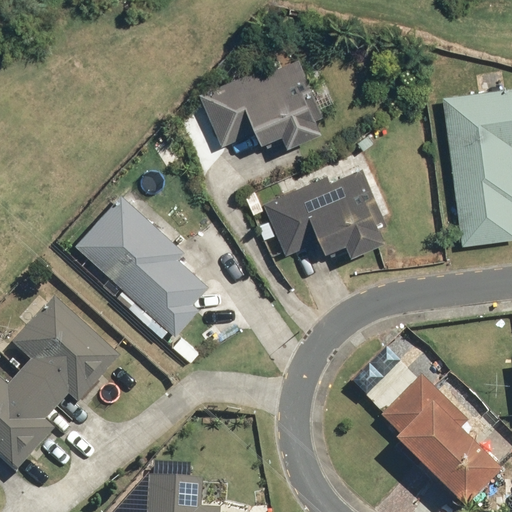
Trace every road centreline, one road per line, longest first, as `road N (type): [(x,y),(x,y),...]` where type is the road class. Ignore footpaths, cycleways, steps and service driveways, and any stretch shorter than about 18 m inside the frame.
road 1 (residential): [(43,511),(187,391),(298,400)]
road 2 (residential): [(298,400),(326,335),(368,306),(511,283)]
road 3 (residential): [(341,511),(319,492),(299,454),(298,400)]
